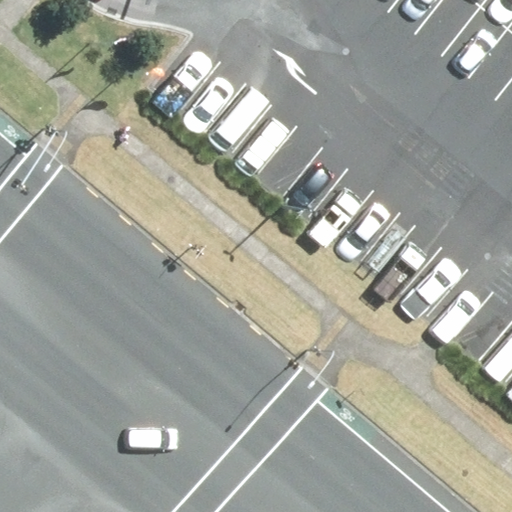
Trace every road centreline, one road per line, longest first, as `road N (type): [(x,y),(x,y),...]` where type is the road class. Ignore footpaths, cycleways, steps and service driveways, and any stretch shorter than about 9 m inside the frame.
road 1 (primary): [(88,360),(271,511)]
road 2 (unclassified): [(0,467),(88,360)]
